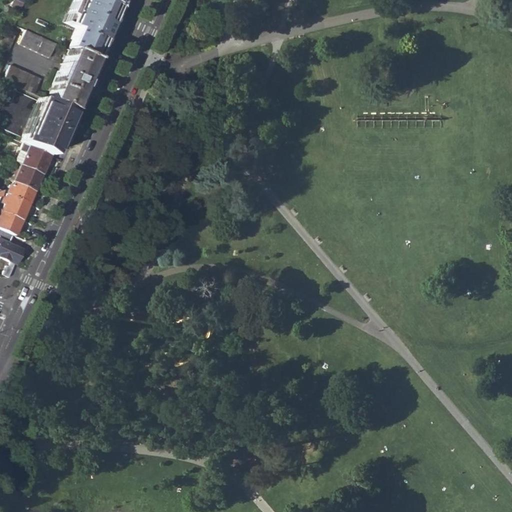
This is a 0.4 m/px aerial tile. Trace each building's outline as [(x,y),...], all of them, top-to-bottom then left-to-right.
[(10,0),(9,4),(19,8),(22,1),(19,0),(10,0)] [(91,61),(116,7),(98,0),(72,0),(62,24),(74,29),(65,50),(68,51),(91,61)] [(0,48),(0,63),(16,28),(11,26),(0,48)] [(16,46),(47,59),(53,45),(23,31),(16,46)] [(52,85),(45,100),(69,110),(91,61),(84,58),(68,51),(61,65),(59,65),(50,85),(52,85)] [(1,80),(32,94),(38,79),(7,66),(1,80)] [(21,143),(48,156),(69,110),(45,100),(39,97),(37,101),(15,91),(10,103),(0,98),(0,115),(4,117),(0,125),(0,129),(20,138),(18,142),(21,143)] [(48,156),(21,143),(18,150),(24,153),(19,165),(40,174),(48,156)] [(24,153),(18,150),(13,162),(19,165),(24,153)] [(44,197),(52,179),(40,174),(19,165),(13,162),(5,179),(11,182),(32,191),(44,197)] [(4,194),(26,204),(32,191),(11,182),(9,187),(6,186),(2,193),(4,194)] [(26,204),(4,194),(1,200),(0,199),(0,203),(0,204),(0,203),(0,210),(19,220),(26,204)] [(0,230),(11,235),(12,236),(19,220),(0,210),(0,230)] [(11,235),(0,230),(0,258),(8,262),(6,267),(3,266),(0,274),(0,277),(7,278),(19,250),(7,244),(11,235)] [(74,383),(77,367),(68,365),(65,381),(74,383)] [(63,408),(75,408),(81,412),(84,408),(78,404),(73,392),(65,391),(59,399),(63,408)] [(221,450),(207,445),(204,452),(218,457),(221,450)]
